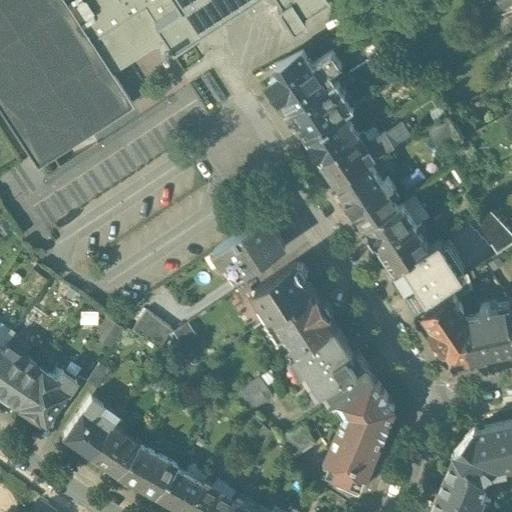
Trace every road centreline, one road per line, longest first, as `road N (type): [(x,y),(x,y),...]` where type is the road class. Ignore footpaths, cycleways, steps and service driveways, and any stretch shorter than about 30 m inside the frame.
road 1 (residential): [(237,121),(269,140),(441,395)]
road 2 (residential): [(0,437),(113,511)]
road 3 (residential): [(441,395),(397,511)]
